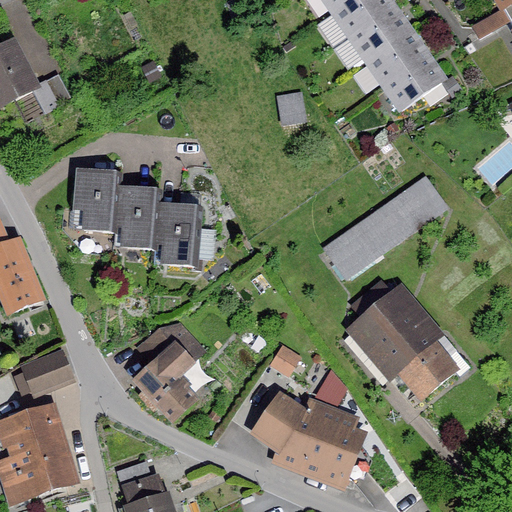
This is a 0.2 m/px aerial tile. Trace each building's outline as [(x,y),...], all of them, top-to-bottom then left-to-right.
[(324,0),(334,13),(352,0),(324,0)] [(352,0),(334,13),(351,38),(392,9),(385,0),(352,0)] [(504,12),(511,7),(511,0),(497,0),(503,11),(504,12)] [(351,38),(368,62),(409,34),(392,9),(351,38)] [(493,33),(510,23),(504,12),(503,11),(485,21),(493,33)] [(480,40),(493,33),(485,21),(473,28),(480,40)] [(368,62),(385,87),(426,59),(409,34),(368,62)] [(13,47),(0,53),(0,108),(35,89),(13,47)] [(385,87),(402,112),(443,83),(426,59),(385,87)] [(453,97),(461,92),(453,79),(445,85),(453,97)] [(281,128),(307,127),(306,96),(280,97),(281,128)] [(98,183),(77,181),(74,211),(89,212),(87,231),(115,233),(115,227),(118,198),(119,176),(99,175),(98,183)] [(425,181),(327,250),(347,279),(446,210),(425,181)] [(160,193),(139,192),(138,200),(118,198),(115,227),(129,228),(128,248),(155,250),(156,245),(158,215),(160,193)] [(178,217),(158,215),(156,245),(169,246),(168,265),(196,267),(200,211),(179,209),(178,217)] [(10,314),(41,301),(18,243),(8,247),(0,227),(0,292),(1,292),(10,314)] [(359,324),(423,400),(455,373),(444,360),(455,351),(444,337),(432,346),(392,297),(359,324)] [(156,364),(137,382),(174,423),(195,404),(184,393),(189,388),(180,377),(202,356),(180,331),(167,338),(162,333),(143,349),(156,364)] [(300,359),(283,348),(272,364),(289,375),(300,359)] [(64,357),(25,372),(34,395),(73,379),(64,357)] [(329,373),(319,398),(336,405),(344,388),(329,373)] [(282,454),(345,478),(361,436),(310,416),(311,412),(308,411),(306,414),(282,398),(257,436),(282,454)] [(49,408),(27,416),(38,449),(51,491),(74,484),(68,465),(73,464),(71,457),(66,459),(49,408)] [(12,446),(16,456),(38,449),(27,416),(25,416),(23,410),(8,415),(10,421),(0,424),(0,432),(5,449),(12,446)] [(51,491),(38,449),(16,456),(17,461),(1,466),(13,504),(30,499),(29,498),(51,491)] [(119,473),(123,485),(148,477),(144,465),(119,473)] [(131,511),(169,511),(159,480),(125,491),(131,511)]
